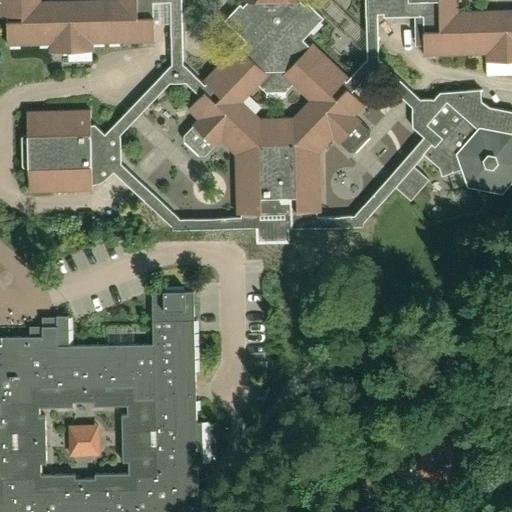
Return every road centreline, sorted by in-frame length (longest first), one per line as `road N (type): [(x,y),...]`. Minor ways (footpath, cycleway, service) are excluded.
road 1 (residential): [(235,388),(226,259),(149,260),(49,295),(18,286)]
road 2 (residential): [(511,89),(415,68),(398,50),(397,30)]
